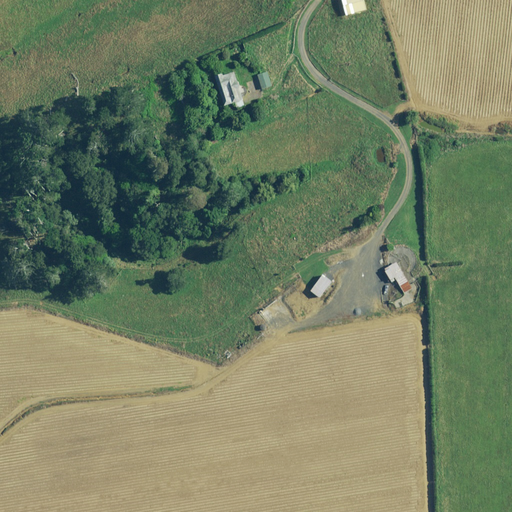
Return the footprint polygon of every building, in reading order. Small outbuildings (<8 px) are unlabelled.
[(367,9),(364,0),(343,0),(347,15),(367,9)] [(245,105),(235,71),(216,77),(225,105),(236,102),(237,108),(245,105)] [(273,85),(269,72),(258,75),(263,89),(273,85)] [(412,289),(397,262),(385,269),(392,282),(397,279),(405,293),(412,289)] [(332,280),(323,274),(312,291),(320,297),(332,280)] [(279,321),(268,307),(262,312),(273,326),(279,321)]
